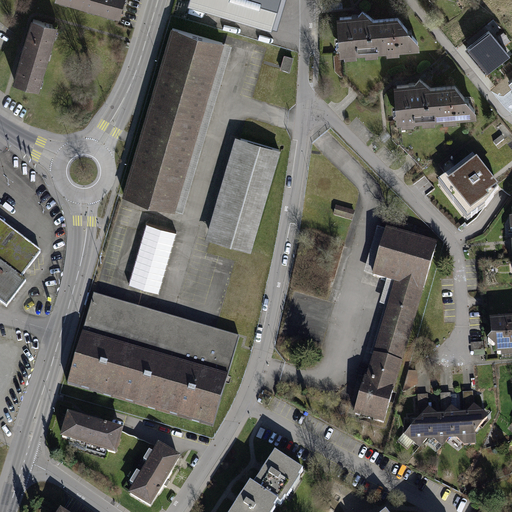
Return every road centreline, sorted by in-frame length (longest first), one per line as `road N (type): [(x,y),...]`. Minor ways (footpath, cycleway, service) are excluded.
road 1 (residential): [(307,0),(295,175),(266,333),(242,403),(174,511)]
road 2 (secondary): [(85,195),(82,252),(25,458)]
road 3 (secondary): [(158,0),(131,90),(98,147)]
